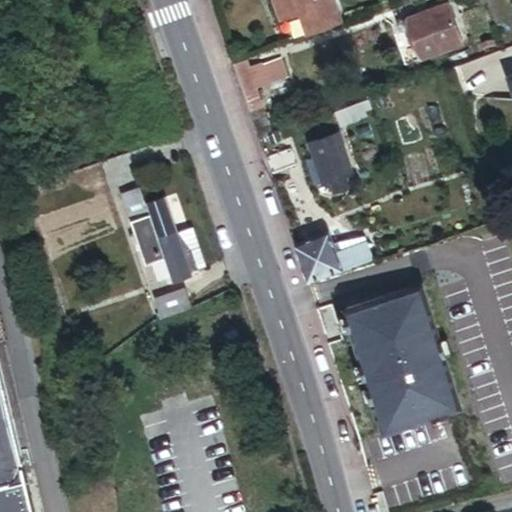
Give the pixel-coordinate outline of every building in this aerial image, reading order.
[(336,27),(326,0),(271,0),(280,23),(298,17),(305,38),(336,27)] [(445,10),(402,24),(415,64),(458,50),(445,10)] [(402,24),(381,31),(395,71),(415,64),(402,24)] [(271,82),(266,68),(257,71),(255,66),(231,74),(253,139),(267,134),(252,90),(271,82)] [(366,112),(363,102),(351,106),(352,108),(356,121),(361,119),(359,114),(366,112)] [(356,121),(352,108),(332,115),(337,129),(356,122),(356,121)] [(328,137),(309,144),(321,182),(325,181),(330,197),(343,193),(338,178),(341,177),(328,137)] [(292,166),(287,151),(261,159),(266,174),(292,166)] [(135,188),(117,194),(124,215),(142,209),(141,205),(135,188)] [(145,216),(126,222),(141,266),(149,264),(155,281),(167,277),(169,283),(187,277),(185,270),(200,264),(187,227),(172,232),(161,198),(141,205),(142,209),(145,216)] [(124,215),(126,222),(145,216),(142,209),(124,215)] [(364,263),(358,247),(327,258),(322,245),(319,237),(298,244),(295,237),(288,240),(304,284),(364,263)] [(356,240),(322,245),(327,258),(358,247),(356,240)] [(460,412),(420,286),(343,310),(383,436),(460,412)] [(151,298),(156,314),(184,305),(179,289),(151,298)] [(0,511),(0,480),(14,467),(0,410),(0,511)] [(380,507),(452,490),(446,461),(373,477),(380,507)] [(0,511),(24,511),(14,467),(0,480),(0,511)]
